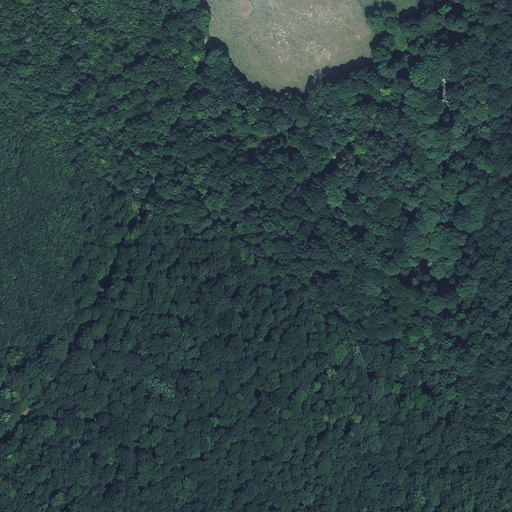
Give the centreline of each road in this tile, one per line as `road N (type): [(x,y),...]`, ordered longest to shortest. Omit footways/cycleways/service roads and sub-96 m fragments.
road 1 (track): [(0,442),(68,345),(121,248),(209,41)]
road 2 (track): [(450,252),(441,340),(393,511)]
road 3 (track): [(450,252),(463,104),(457,0)]
